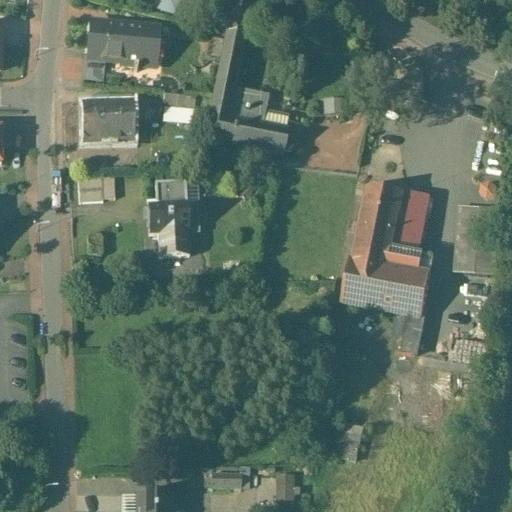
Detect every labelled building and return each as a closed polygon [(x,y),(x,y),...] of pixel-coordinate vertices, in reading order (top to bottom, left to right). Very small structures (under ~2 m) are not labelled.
[(180,13),(181,0),(156,0),(155,9),(180,13)] [(252,0),(232,0),(225,36),(244,40),(252,0)] [(158,32),(91,26),(87,60),(122,63),(121,69),(133,70),(132,74),(136,74),(136,73),(137,74),(138,69),(153,70),(154,51),(156,52),(158,32)] [(208,38),(174,29),(171,42),(192,48),(193,46),(206,50),(208,38)] [(219,63),(203,140),(281,156),(282,153),(289,154),(292,138),(285,136),(286,133),(260,128),(266,99),(233,92),(244,40),(225,36),(223,42),(219,63)] [(223,42),(208,38),(206,50),(203,60),(219,63),(223,42)] [(193,99),(164,96),(163,96),(161,110),(192,113),(193,99)] [(130,106),(83,107),(84,144),(131,143),(131,142),(150,142),(150,123),(131,124),(130,106)] [(113,180),(77,181),(78,205),(102,204),(102,202),(114,201),(113,180)] [(155,207),(146,207),(148,239),(157,239),(158,261),(189,260),(187,237),(198,236),(197,204),(186,205),(185,184),(154,185),(155,207)] [(366,189),(342,305),(408,317),(400,356),(413,358),(430,276),(389,268),(403,196),(366,189)] [(499,212),(478,210),(475,255),(496,257),(499,212)] [(362,429),(339,424),(331,458),(355,464),(362,429)] [(240,478),(211,477),(211,490),(240,490),(240,478)] [(291,478),(277,478),(277,502),(291,502),(291,496),(297,496),(297,491),(291,491),(291,478)] [(183,511),(184,499),(137,498),(136,511),(183,511)]
